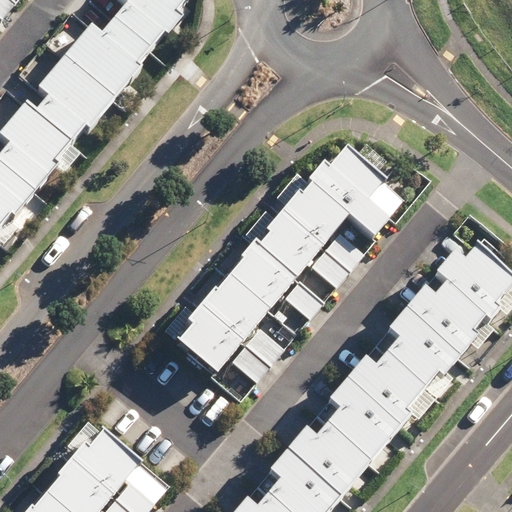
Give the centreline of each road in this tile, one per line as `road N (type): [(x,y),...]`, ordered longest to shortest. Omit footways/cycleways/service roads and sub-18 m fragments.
road 1 (residential): [(327,63),(257,126),(0,442)]
road 2 (residential): [(0,354),(220,95),(266,24)]
road 3 (residential): [(333,62),(469,130)]
road 4 (residential): [(380,15),(469,130)]
road 5 (residential): [(432,511),(511,416)]
